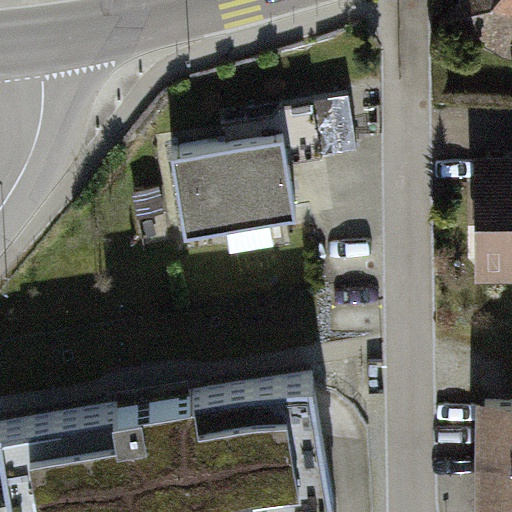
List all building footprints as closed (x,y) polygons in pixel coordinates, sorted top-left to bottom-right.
[(511,0),(469,0),(464,9),(511,44),(511,0)] [(286,124),(180,140),(193,222),(299,206),(286,124)] [(511,147),(492,149),(498,275),(511,274),(511,147)] [(115,400),(2,420),(18,511),(238,511),(336,495),(313,365),(196,386),(115,400)] [(511,511),(511,392),(490,393),(490,511),(511,511)]
